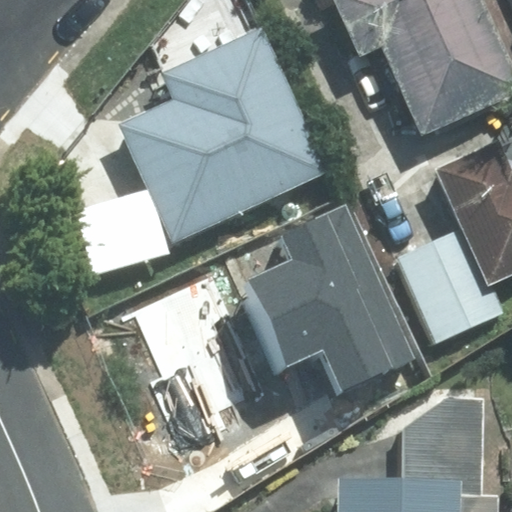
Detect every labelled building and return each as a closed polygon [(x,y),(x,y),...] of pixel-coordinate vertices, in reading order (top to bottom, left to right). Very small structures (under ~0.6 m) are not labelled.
[(328,0),(319,4),(347,64),(369,54),(410,142),(511,95),(511,83),(476,5),(473,0),(328,0)] [(174,100),(119,125),(172,242),(331,171),(265,25),(161,72),(174,100)] [(391,269),(416,324),(429,350),(496,318),(484,292),(511,278),(511,168),(503,172),(488,141),(427,170),(458,237),(391,269)] [(293,260),(249,280),(286,365),(323,349),(341,390),(415,358),(346,203),(280,232),(293,260)] [(482,402),(438,400),(395,429),(393,493),(320,492),(319,511),(446,511),(447,496),(478,497),(482,402)]
